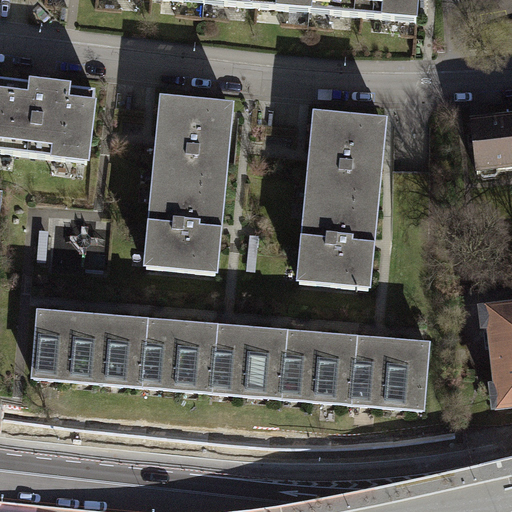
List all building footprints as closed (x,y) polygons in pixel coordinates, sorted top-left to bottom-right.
[(146,0),(161,1),(247,9),(256,9),(353,18),(372,20),(412,23),(413,0),(146,0)] [(52,91),(0,84),(0,154),(15,156),(53,161),(83,165),(91,95),(52,91)] [(150,188),(220,194),(227,112),(158,106),(153,155),(152,172),(150,188)] [(473,174),(511,169),(511,118),(467,124),(473,174)] [(303,203),(373,209),(381,127),(311,120),(308,152),(307,161),(303,203)] [(216,234),(220,194),(150,188),(149,204),(144,252),(143,268),(143,270),(212,277),(216,234)] [(369,248),(373,209),(303,203),(303,206),(302,219),(297,268),(296,282),(295,285),(365,291),(369,248)] [(103,222),(49,218),(48,237),(45,273),(103,277),(107,223),(103,222)] [(491,409),(511,406),(511,309),(482,312),(488,371),(491,409)] [(45,317),(35,316),(29,380),(65,383),(70,319),(45,317)] [(105,322),(70,319),(65,383),(100,386),(105,322)] [(140,325),(105,322),(100,386),(135,389),(140,325)] [(176,328),(140,325),(135,389),(170,392),(176,328)] [(211,330),(176,328),(170,392),(206,395),(211,330)] [(246,333),(211,330),(206,395),(241,398),(246,333)] [(281,336),(246,333),(241,398),(276,400),(281,336)] [(317,339),(281,336),(276,400),(311,403),(317,339)] [(352,342),(317,339),(311,403),(347,406),(352,342)] [(387,345),(352,342),(347,406),(382,409),(387,345)] [(423,348),(387,345),(382,409),(417,412),(423,348)]
